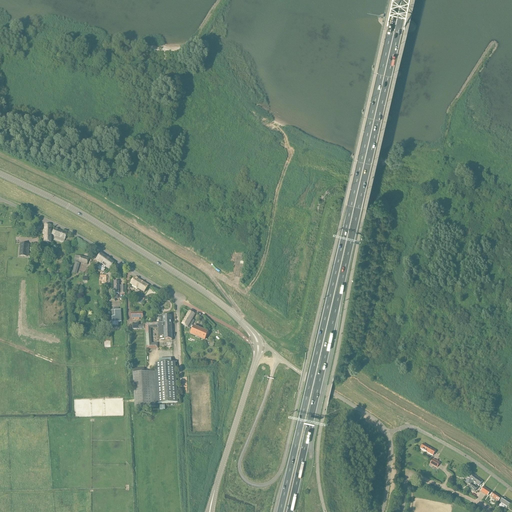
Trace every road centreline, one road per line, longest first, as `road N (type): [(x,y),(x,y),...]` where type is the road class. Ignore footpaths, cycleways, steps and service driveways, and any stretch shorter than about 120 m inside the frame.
road 1 (motorway): [(398,0),(279,511)]
road 2 (motorway): [(290,511),(406,0)]
road 3 (tertiary): [(209,511),(257,355),(255,338),(211,297),(121,239),(0,174)]
road 4 (residential): [(182,301),(0,199)]
road 5 (track): [(286,192),(278,266),(233,315)]
road 6 (unclassified): [(402,511),(410,473),(490,511)]
